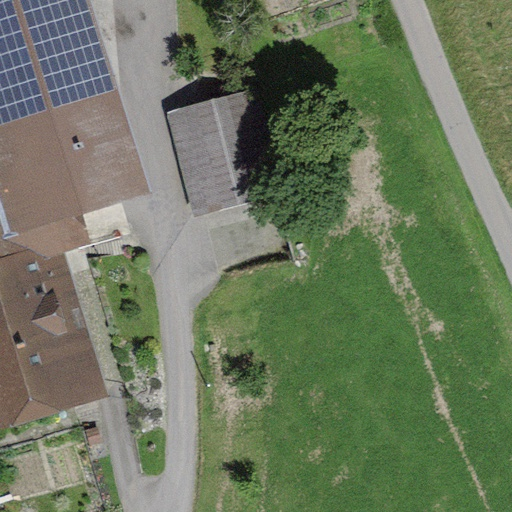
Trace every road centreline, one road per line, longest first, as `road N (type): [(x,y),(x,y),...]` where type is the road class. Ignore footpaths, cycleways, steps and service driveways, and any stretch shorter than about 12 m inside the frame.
road 1 (unclassified): [(174,511),(179,425),(141,0)]
road 2 (unclassified): [(407,0),(511,248)]
